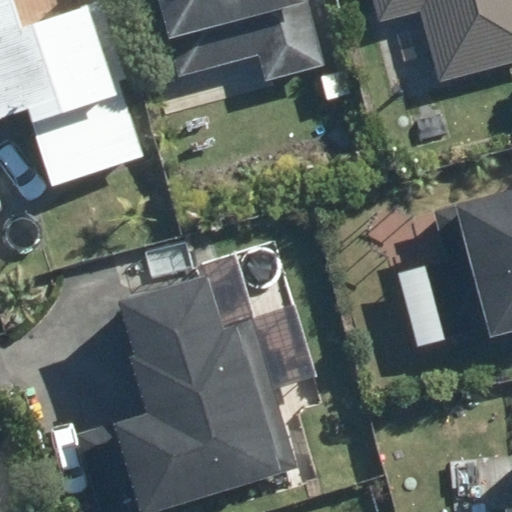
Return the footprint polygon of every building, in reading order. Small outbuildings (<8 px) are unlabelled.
[(0,0),(0,105),(22,98),(53,184),(146,150),(93,3),(26,28),(15,0),(0,0)] [(156,0),(165,34),(246,14),(263,83),(326,68),(309,0),(156,0)] [(511,0),(373,0),(379,23),(423,11),(442,82),(511,63),(511,0)] [(469,253),(393,276),(417,357),(511,328),(511,188),(455,207),(469,253)] [(144,406),(113,415),(141,510),(296,465),(254,324),(223,333),(203,264),(116,289),(133,348),(128,349),(144,406)] [(511,511),(511,503),(496,505),(497,511),(511,511)]
